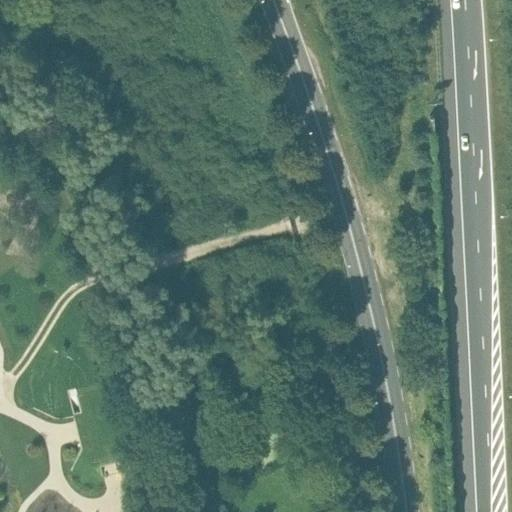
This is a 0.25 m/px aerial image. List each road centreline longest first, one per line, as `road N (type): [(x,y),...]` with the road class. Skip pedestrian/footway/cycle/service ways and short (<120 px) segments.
road 1 (tertiary): [(396,511),(358,259),(273,0)]
road 2 (motorway): [(463,0),(483,511)]
